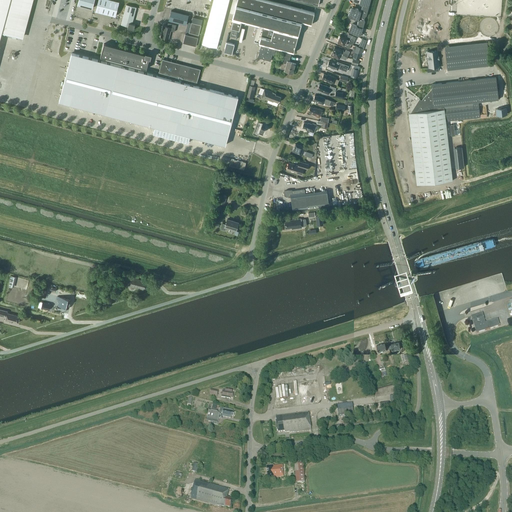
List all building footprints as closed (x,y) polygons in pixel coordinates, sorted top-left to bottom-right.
[(33,0),(0,0),(0,39),(2,32),(21,37),(27,13),(29,14),(33,0)] [(78,0),(77,4),(92,8),(94,0),(78,0)] [(119,2),(113,0),(98,0),(95,11),(115,16),(119,2)] [(213,0),(202,44),(217,48),(229,0),(213,0)] [(233,21),(231,28),(239,31),(241,22),(240,22),(240,21),(263,26),(261,36),(259,44),(261,44),(257,58),(270,61),(272,55),(274,55),(277,56),(278,53),(277,53),(278,49),(286,51),(292,53),(293,53),(301,22),(311,25),(314,12),(268,0),(237,0),(236,5),(232,20),(233,21)] [(360,15),(358,20),(357,26),(353,24),(351,24),(348,30),(349,32),(360,36),(361,36),(365,22),(364,20),(365,17),(366,16),(370,0),(360,0),(359,4),(360,5),(362,6),(361,11),(361,12),(360,13),(360,15)] [(136,7),(126,5),(121,25),(128,26),(127,28),(134,30),(135,25),(132,24),(136,7)] [(355,8),(355,9),(352,7),(351,8),(350,10),(349,11),(349,13),(348,15),(349,16),(358,20),(360,15),(360,13),(361,12),(361,11),(358,10),(358,8),(357,8),(355,8)] [(171,11),(169,20),(186,25),(189,15),(171,11)] [(163,30),(161,37),(168,39),(170,31),(174,32),(176,25),(168,23),(167,27),(163,26),(162,30),(163,30)] [(189,33),(199,35),(201,25),(192,23),(189,33)] [(185,34),(183,43),(196,46),(198,38),(185,34)] [(353,45),(354,40),(356,37),(349,34),(347,37),(345,37),(340,35),(338,39),(351,44),(353,45)] [(350,48),(351,44),(338,39),(337,43),(342,45),(350,48)] [(224,52),(232,54),(234,44),(226,42),(224,52)] [(487,42),(445,47),(447,70),(490,65),(487,42)] [(160,73),(160,76),(126,67),(127,64),(147,69),(149,58),(150,59),(151,55),(146,53),(145,54),(104,44),(100,57),(124,63),(123,67),(72,53),(59,101),(151,126),(225,145),(238,97),(204,88),(204,85),(200,84),(200,87),(196,86),(200,70),(163,60),(159,73),(160,73)] [(360,48),(356,46),(354,52),(362,54),(364,49),(360,48)] [(335,47),(333,51),(345,56),(347,57),(350,51),(346,50),(345,52),(344,51),(343,50),(340,49),(339,49),(335,47)] [(437,50),(428,51),(430,67),(431,67),(439,66),(437,50)] [(284,56),(282,63),(287,64),(285,71),(293,73),(295,63),(289,62),(290,57),(292,53),(286,51),(284,56)] [(333,51),(331,55),(336,57),(336,58),(339,59),(340,58),(346,60),(347,57),(345,56),(333,51)] [(329,60),(327,66),(331,67),(330,68),(334,70),(334,69),(338,70),(339,68),(341,69),(343,70),(345,65),(343,64),(342,63),(341,65),(329,60)] [(351,77),(357,78),(359,70),(353,68),(351,77)] [(328,74),(327,75),(324,74),(322,78),(327,80),(326,81),(334,84),(336,78),(328,74)] [(431,84),(432,89),(422,100),(420,98),(411,113),(408,113),(417,185),(453,181),(444,106),(499,100),(496,77),(431,84)] [(323,85),(323,86),(319,84),(317,89),(321,91),(328,94),(329,92),(331,88),(330,88),(323,85)] [(251,99),(252,99),(255,87),(249,86),(246,98),(249,98),(251,99)] [(262,95),(261,98),(268,101),(267,102),(277,106),(278,102),(280,96),(275,95),(275,94),(273,93),(273,92),(264,89),(262,95)] [(323,103),(329,105),(331,101),(319,96),(318,97),(315,95),(313,100),(318,102),(318,103),(323,105),(323,103)] [(314,108),(310,107),(308,112),(313,114),(313,115),(316,116),(320,118),(323,110),(319,109),(314,108)] [(507,108),(496,109),(496,116),(507,115),(508,115),(507,114),(507,108)] [(263,123),(258,121),(253,134),(258,136),(259,132),(263,133),(265,128),(261,127),(263,123)] [(308,124),(304,122),(302,127),(306,129),(310,131),(309,131),(314,133),(315,128),(317,129),(319,126),(312,124),(308,123),(308,124)] [(190,137),(155,128),(153,134),(188,143),(190,137)] [(300,154),(303,155),(305,148),(303,147),(295,144),(293,151),(300,154)] [(462,147),(453,148),(456,168),(464,167),(462,147)] [(229,166),(244,170),(246,163),(231,159),(229,166)] [(297,174),(301,175),(303,169),(307,170),(308,165),(299,162),(298,166),(289,163),(286,170),(297,173),(297,174)] [(307,206),(328,203),(327,190),(305,193),(305,189),(290,191),(290,192),(285,192),(286,197),(291,196),(292,210),(307,208),(307,206)] [(218,203),(224,205),(227,196),(221,194),(218,203)] [(286,221),(284,221),(285,228),(291,227),(291,229),(302,228),(302,226),(307,226),(306,219),(301,220),(301,219),(285,221),(286,221)] [(226,228),(236,231),(238,223),(227,220),(226,225),(222,224),(220,230),(225,231),(226,228)] [(396,281),(394,283),(395,286),(397,286),(415,281),(417,279),(416,276),(413,275),(396,281)] [(144,289),(145,289),(147,283),(141,282),(141,281),(138,280),(138,279),(131,277),(128,287),(143,291),(144,289)] [(57,296),(57,299),(59,300),(58,306),(69,308),(69,307),(71,302),(71,299),(57,296)] [(0,315),(6,317),(5,321),(12,323),(12,322),(18,324),(19,318),(17,317),(17,316),(7,314),(7,311),(0,309),(0,315)] [(483,313),(471,317),(477,333),(500,326),(498,319),(486,323),(483,313)] [(388,345),(389,349),(391,348),(392,351),(401,349),(399,342),(388,345)] [(389,349),(388,345),(385,346),(385,343),(376,345),(378,352),(387,350),(386,350),(389,349)] [(233,389),(226,388),(226,390),(223,389),(222,397),(230,399),(231,397),(233,398),(234,393),(232,393),(233,389)] [(234,417),(235,412),(233,411),(233,410),(221,408),(220,413),(218,412),(218,410),(212,409),(211,411),(209,410),(206,421),(212,422),(212,423),(217,424),(219,418),(223,419),(223,417),(231,419),(232,416),(234,417)] [(311,431),(309,411),(275,416),(278,433),(284,432),(285,433),(289,432),(289,433),(293,432),(294,433),(311,431)] [(207,474),(169,464),(162,488),(200,499),(207,474)] [(304,464),(295,464),(296,483),(305,482),(304,464)] [(273,467),(273,466),(267,467),(268,477),(274,476),(274,478),(276,478),(279,477),(283,477),(282,466),(273,467)] [(225,508),(225,506),(219,504),(219,503),(212,501),(210,510),(217,511),(223,511),(224,511),(225,511),(226,508),(225,508)]
